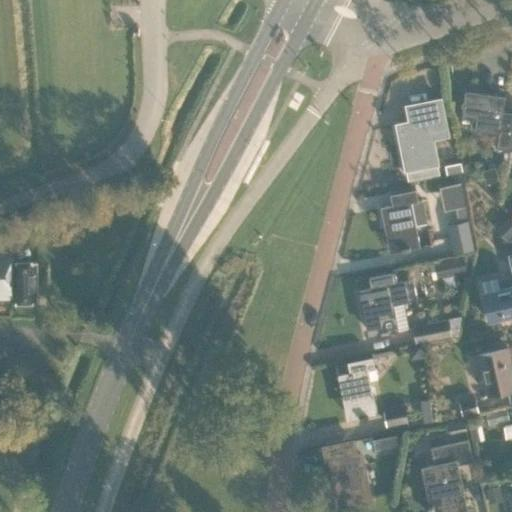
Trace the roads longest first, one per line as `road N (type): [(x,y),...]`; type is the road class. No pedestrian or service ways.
road 1 (unclassified): [(101,511),(164,349),(228,222),(381,25)]
road 2 (residential): [(276,511),(292,373),(381,25)]
road 3 (primary): [(146,301),(196,227),(317,0)]
road 4 (primary): [(283,0),(174,220),(146,301)]
road 5 (unclassified): [(0,204),(120,156),(141,134),(151,107),(152,0)]
road 6 (primary): [(64,511),(146,301)]
